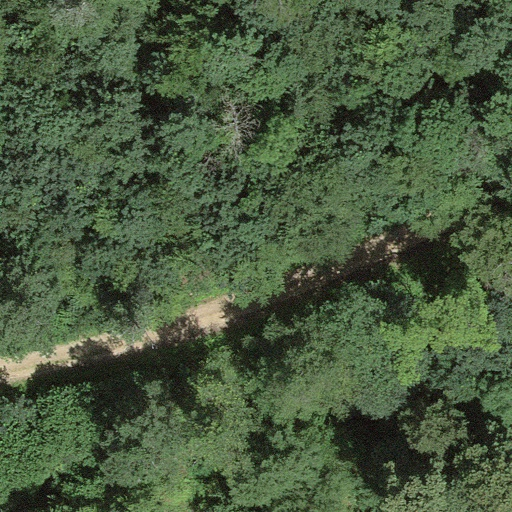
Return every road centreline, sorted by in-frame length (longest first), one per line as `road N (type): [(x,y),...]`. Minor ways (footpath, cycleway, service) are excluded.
road 1 (track): [(0,370),(77,360),(259,303),(511,192)]
road 2 (track): [(511,66),(437,75),(181,63),(0,40)]
